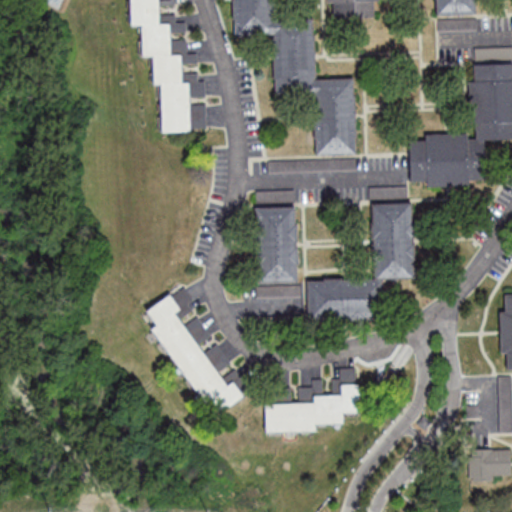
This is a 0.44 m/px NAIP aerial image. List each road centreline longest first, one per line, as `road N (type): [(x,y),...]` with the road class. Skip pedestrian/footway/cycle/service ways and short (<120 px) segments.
road 1 (residential): [(433,313),(412,331),(311,356),(267,356),(228,323),(217,264),(240,154),(239,108),(207,0)]
road 2 (residential): [(364,511),(434,411),(441,376),(433,313)]
road 3 (residential): [(235,177),(403,175)]
road 4 (residential): [(433,313),(478,276),(511,218)]
